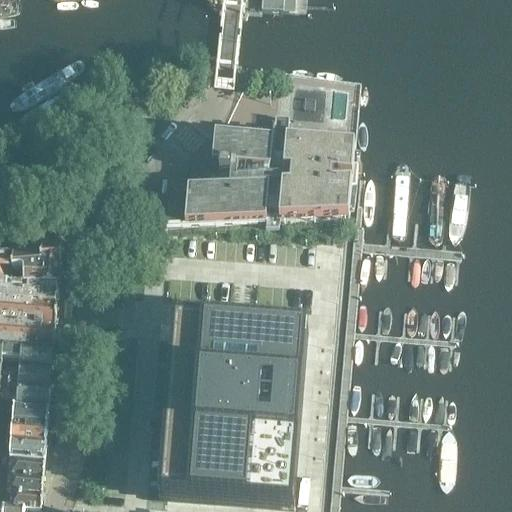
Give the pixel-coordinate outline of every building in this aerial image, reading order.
[(0,18),(15,18),(18,17),(20,14),(21,12),(22,9),(21,6),(19,3),(17,1),(14,0),(0,1),(0,18)] [(262,0),(261,12),(288,15),(289,10),(295,11),(295,0),(262,0)] [(21,114),(84,72),(85,70),(85,67),(84,65),(83,63),(80,63),(78,63),(60,72),(17,101),(15,103),(14,105),(12,107),(11,110),(10,112),(9,114),(12,115),(15,115),(18,114),(21,114)] [(18,121),(19,125),(20,127),(22,129),(25,131),(26,132),(28,132),(31,131),(73,105),(76,102),(79,98),(80,94),(81,89),(77,88),(73,87),(68,88),(63,90),(21,116),(19,118),(18,120),(18,121)] [(356,188),(358,170),(354,170),(355,153),(215,140),(213,168),(191,166),(189,187),(168,188),(163,189),(162,201),(167,201),(164,229),(266,225),(266,211),(278,211),(280,219),(280,226),(349,222),(349,217),(352,189),(356,188)] [(59,292),(62,254),(13,259),(12,287),(13,287),(13,292),(16,292),(18,276),(24,276),(24,292),(58,292),(59,292)] [(0,287),(12,287),(13,259),(0,260),(0,287)] [(0,305),(56,310),(58,292),(24,292),(16,292),(13,292),(13,287),(12,287),(0,287),(0,305)] [(0,351),(54,356),(56,310),(0,305),(0,351)] [(289,457),(294,458),(304,350),(188,343),(176,491),(280,500),(284,450),(290,450),(289,457)] [(48,417),(52,374),(56,371),(57,363),(54,360),(54,356),(0,351),(0,410),(2,410),(8,410),(14,414),(48,417)] [(48,434),(49,417),(48,417),(14,414),(12,430),(48,434)] [(46,451),(48,434),(12,430),(10,447),(46,451)] [(44,466),(46,451),(10,447),(9,463),(44,466)] [(43,483),(44,466),(9,463),(6,496),(42,499),(43,483)] [(40,511),(42,499),(6,496),(6,499),(0,498),(0,511),(40,511)]
